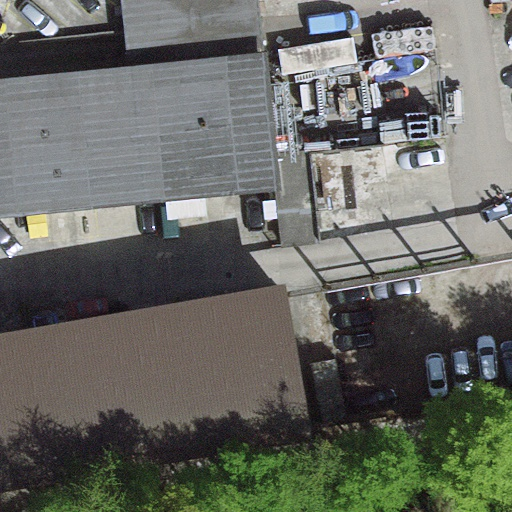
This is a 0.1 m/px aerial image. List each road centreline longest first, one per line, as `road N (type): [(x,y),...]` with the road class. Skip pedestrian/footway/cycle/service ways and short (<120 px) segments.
road 1 (unknown): [(0,277),(484,194)]
road 2 (unknown): [(459,0),(484,194)]
